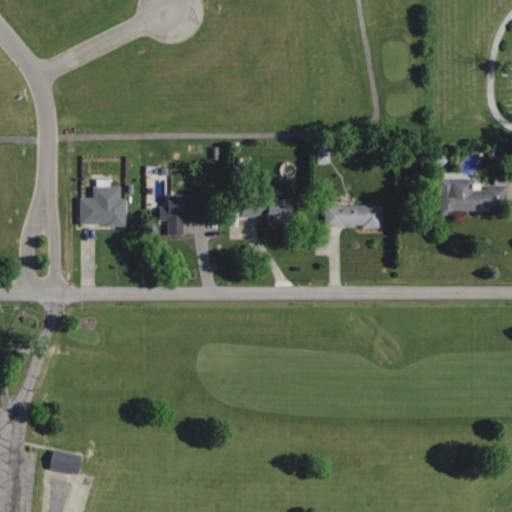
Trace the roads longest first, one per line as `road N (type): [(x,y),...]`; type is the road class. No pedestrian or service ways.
road 1 (residential): [(0,293),(511,291)]
road 2 (residential): [(0,27),(44,93),(46,194)]
road 3 (residential): [(38,74),(171,7)]
